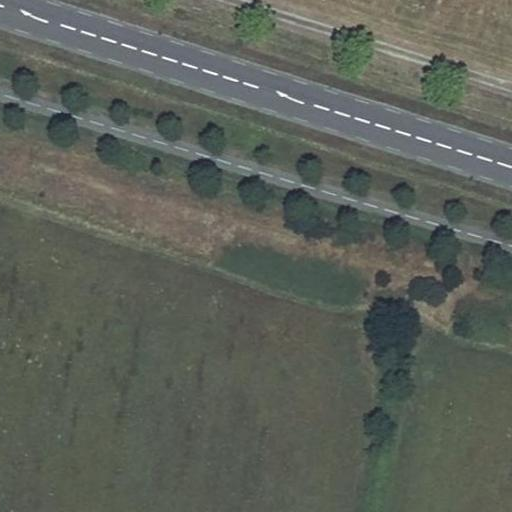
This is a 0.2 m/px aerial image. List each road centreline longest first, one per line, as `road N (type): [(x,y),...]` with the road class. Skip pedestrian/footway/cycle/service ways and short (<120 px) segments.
road 1 (secondary): [(0,3),(511,165)]
road 2 (track): [(235,0),(511,86)]
